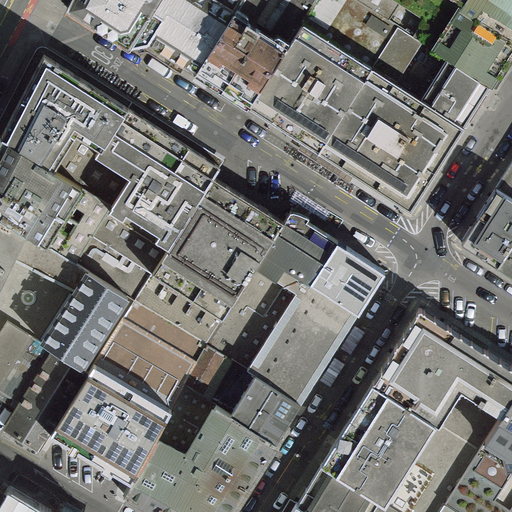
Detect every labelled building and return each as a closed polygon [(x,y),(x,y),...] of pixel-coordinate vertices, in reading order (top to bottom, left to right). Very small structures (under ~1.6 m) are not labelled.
[(73,0),(69,9),(129,47),(159,0),(73,0)] [(237,10),(220,0),(159,0),(129,47),(149,43),(166,54),(198,74),(235,14),(237,10)] [(220,0),(237,10),(243,0),(220,0)] [(235,14),(287,46),(301,24),(306,15),(315,0),(243,0),(237,10),(235,14)] [(373,69),(399,28),(389,21),(356,0),(346,0),(328,29),(306,15),(301,24),(373,69)] [(356,0),(389,21),(400,4),(420,16),(429,0),(356,0)] [(429,0),(420,16),(425,19),(413,36),(435,50),(462,10),(467,0),(429,0)] [(511,0),(467,0),(462,10),(511,40),(511,0)] [(420,16),(400,4),(389,21),(399,28),(413,36),(425,19),(420,16)] [(491,86),(511,52),(511,40),(462,10),(435,50),(448,58),(491,86)] [(249,108),(287,46),(235,14),(198,74),(224,91),(249,108)] [(320,152),(373,69),(301,24),(287,46),(249,108),(297,137),(320,152)] [(422,99),(448,58),(435,50),(413,36),(399,28),(373,69),(422,99)] [(102,148),(127,106),(45,54),(24,95),(2,137),(56,169),(79,134),(102,148)] [(422,99),(465,126),(491,86),(448,58),(422,99)] [(422,99),(373,69),(320,152),(364,179),(412,210),(465,126),(422,99)] [(132,178),(113,205),(173,243),(205,192),(215,176),(221,165),(177,137),(127,106),(102,148),(98,156),(132,178)] [(113,205),(132,178),(98,156),(102,148),(79,134),(56,169),(113,205)] [(104,220),(113,205),(56,169),(2,137),(0,141),(0,214),(26,231),(78,263),(104,220)] [(511,164),(498,187),(511,196),(511,164)] [(276,236),(286,220),(252,199),(215,176),(205,192),(276,236)] [(499,265),(511,243),(511,196),(498,187),(463,242),(480,253),(499,265)] [(235,301),(256,266),(276,236),(205,192),(173,243),(164,258),(235,301)] [(104,220),(164,258),(173,243),(113,205),(104,220)] [(311,283),(338,242),(339,240),(317,226),(293,211),(286,220),(276,236),(256,266),(277,279),(285,267),(311,283)] [(0,282),(13,258),(26,231),(0,214),(0,282)] [(136,302),(164,258),(104,220),(78,263),(89,271),(127,296),(136,302)] [(78,263),(26,231),(13,258),(77,290),(89,271),(78,263)] [(311,283),(359,312),(372,292),(386,270),(364,256),(347,246),(346,247),(338,242),(311,283)] [(511,243),(499,265),(511,273),(511,243)] [(208,345),(235,301),(164,258),(136,302),(208,345)] [(235,301),(208,345),(227,356),(248,369),(297,292),(277,279),(256,266),(235,301)] [(248,369),(257,374),(302,402),(314,383),(346,332),(359,312),(311,283),(285,267),(277,279),(297,292),(248,369)] [(127,296),(89,271),(77,290),(59,319),(44,342),(56,350),(82,367),(116,314),(127,296)] [(462,388),(502,414),(511,397),(511,365),(478,344),(421,308),(374,382),(437,422),(441,424),(462,388)] [(96,364),(124,319),(116,314),(82,367),(91,372),(96,364)] [(186,385),(197,363),(124,319),(96,364),(171,409),(186,385)] [(0,382),(30,333),(10,321),(0,335),(0,382)] [(22,403),(56,350),(44,342),(30,333),(0,382),(0,389),(7,394),(22,403)] [(186,385),(204,396),(227,356),(208,345),(197,363),(186,385)] [(52,432),(91,372),(82,367),(56,350),(22,403),(7,427),(42,448),(52,432)] [(171,409),(96,364),(91,372),(52,432),(94,457),(135,481),(158,433),(171,409)] [(257,374),(232,414),(276,442),(289,421),(302,402),(257,374)] [(322,463),(380,498),(386,502),(437,422),(374,382),(349,420),(322,463)] [(187,449),(215,403),(204,396),(186,385),(171,409),(158,433),(187,449)] [(511,397),(502,414),(486,440),(511,456),(511,397)] [(276,442),(232,414),(215,403),(187,449),(158,433),(135,481),(127,495),(159,511),(232,511),(264,462),(276,442)] [(480,449),(441,424),(437,422),(386,502),(401,511),(439,511),(445,503),(480,449)] [(445,503),(460,511),(511,511),(511,456),(486,440),(480,449),(445,503)] [(298,503),(313,511),(371,511),(380,498),(322,463),(308,485),(298,503)] [(0,511),(38,511),(36,510),(7,493),(0,504),(0,511)] [(401,511),(386,502),(380,498),(371,511),(401,511)] [(313,511),(298,503),(291,511),(313,511)] [(439,511),(460,511),(445,503),(439,511)]
